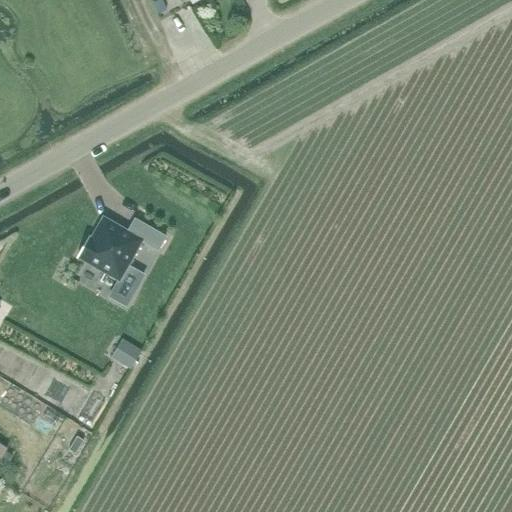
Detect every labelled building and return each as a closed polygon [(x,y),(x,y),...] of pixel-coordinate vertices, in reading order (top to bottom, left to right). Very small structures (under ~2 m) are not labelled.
[(161,0),(160,0),(153,3),(158,14),(166,11),(161,0)] [(89,238),(78,259),(119,283),(142,242),(158,251),(165,238),(135,220),(128,232),(103,218),(91,239),(89,238)] [(51,270),(40,265),(0,336),(0,425),(30,442),(115,289),(58,257),(51,270)] [(122,340),(111,358),(130,370),(141,352),(122,340)] [(84,441),(77,437),(68,451),(75,455),(84,441)]
